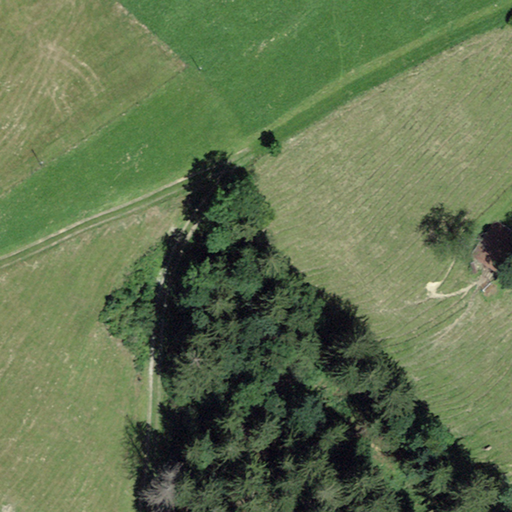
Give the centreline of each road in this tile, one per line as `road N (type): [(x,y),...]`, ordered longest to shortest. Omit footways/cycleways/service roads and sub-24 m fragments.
road 1 (track): [(145,511),(156,350),(179,247),(247,154),(395,61),(511,17)]
road 2 (track): [(247,154),(0,265)]
